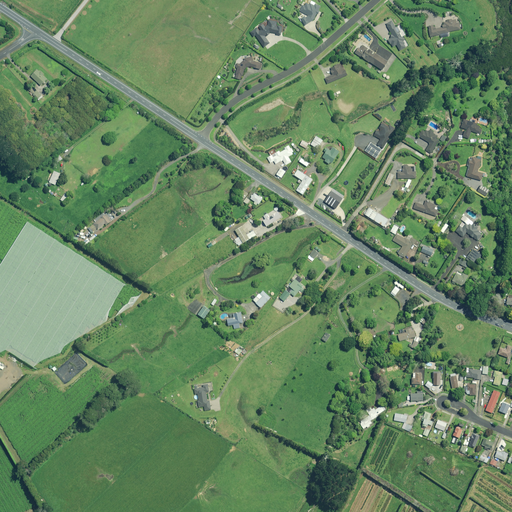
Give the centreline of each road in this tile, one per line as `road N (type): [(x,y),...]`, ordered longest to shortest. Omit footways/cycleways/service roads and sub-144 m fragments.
road 1 (tertiary): [(201,139),(438,297),(511,327)]
road 2 (residential): [(376,0),(313,55),(223,109),(201,139)]
road 3 (tertiary): [(36,31),(201,139)]
